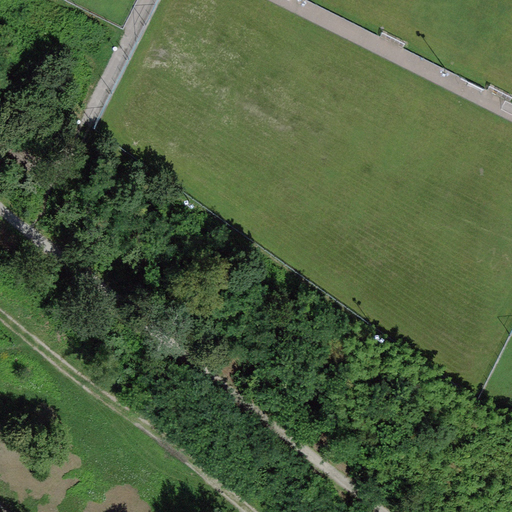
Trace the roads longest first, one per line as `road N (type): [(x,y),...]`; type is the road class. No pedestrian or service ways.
road 1 (track): [(378,511),(0,211)]
road 2 (track): [(0,313),(250,511)]
